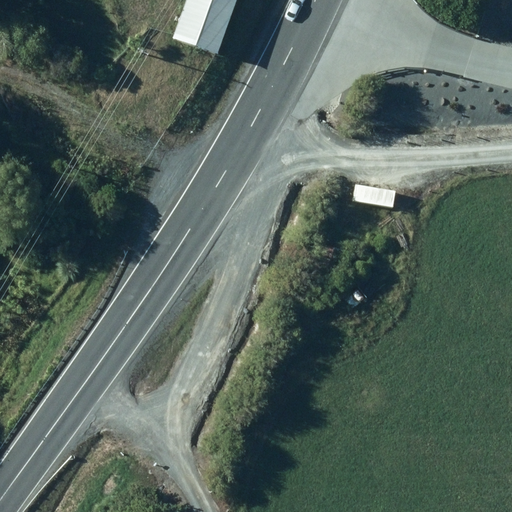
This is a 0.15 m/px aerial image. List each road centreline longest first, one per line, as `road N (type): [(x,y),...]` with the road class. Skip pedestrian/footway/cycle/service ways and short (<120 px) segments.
road 1 (secondary): [(316,0),(237,152),(0,502)]
road 2 (unknown): [(200,209),(105,118),(0,70)]
